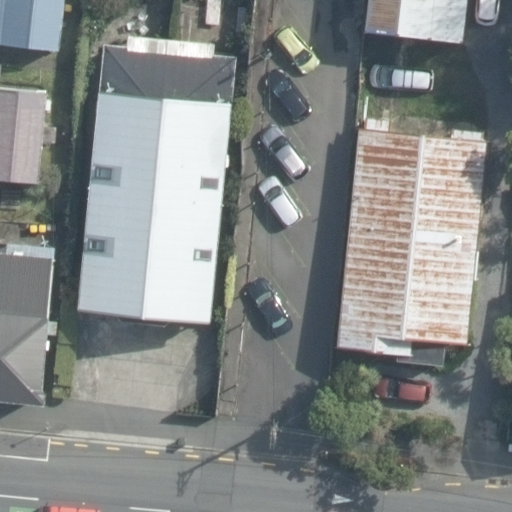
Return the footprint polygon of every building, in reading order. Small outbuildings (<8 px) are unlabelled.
[(0,0),(0,45),(63,52),(68,0),(0,0)] [(511,0),(499,0),(496,37),(511,38),(511,0)] [(123,321),(153,324),(164,318),(212,322),(230,104),(232,104),(236,57),(229,43),(129,35),(128,46),(102,44),(82,310),(116,313),(123,321)] [(0,177),(41,181),(49,90),(0,85),(0,177)] [(398,361),(444,365),(447,340),(468,343),(488,135),(393,127),(393,121),(366,119),(365,127),(360,127),(340,348),(398,353),(398,361)] [(0,398),(48,403),(49,389),(45,388),(58,254),(0,248),(0,398)]
